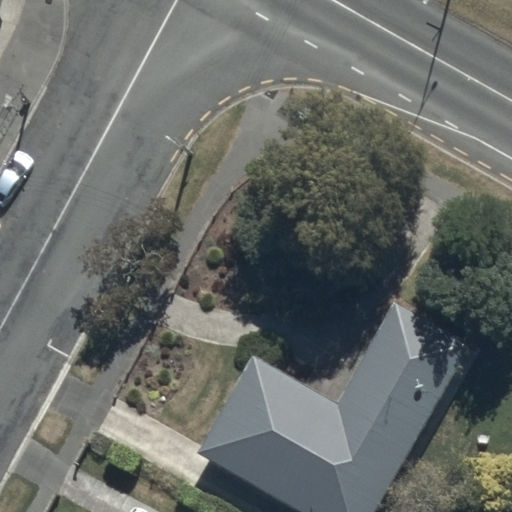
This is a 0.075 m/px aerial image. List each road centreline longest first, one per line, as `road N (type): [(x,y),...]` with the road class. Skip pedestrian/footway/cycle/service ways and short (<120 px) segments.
road 1 (residential): [(177,0),(0,338)]
road 2 (secondary): [(511,99),(335,0)]
